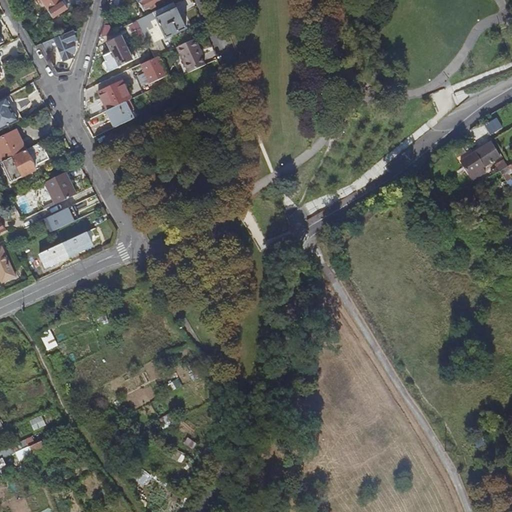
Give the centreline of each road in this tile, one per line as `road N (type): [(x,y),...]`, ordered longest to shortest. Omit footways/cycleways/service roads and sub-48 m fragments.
road 1 (residential): [(200,511),(282,369),(296,255),(307,232),(511,92)]
road 2 (residential): [(0,308),(137,244),(1,0)]
